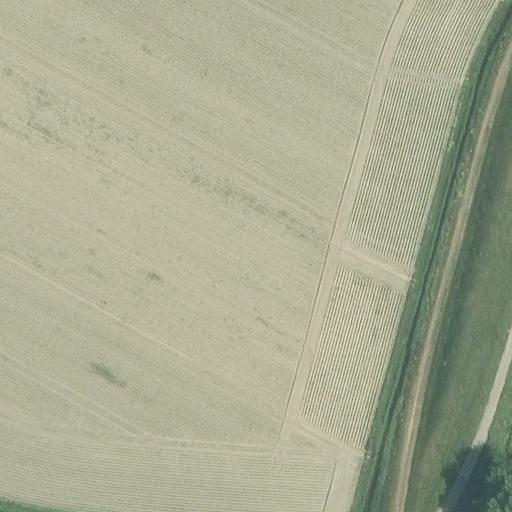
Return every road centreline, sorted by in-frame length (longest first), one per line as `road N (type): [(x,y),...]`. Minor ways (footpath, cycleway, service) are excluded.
road 1 (track): [(399,511),(422,373),(489,120),(511,64)]
road 2 (unclassified): [(443,511),(484,421),(511,328)]
